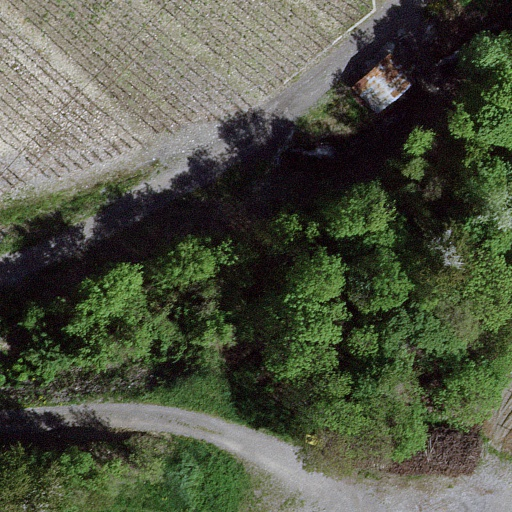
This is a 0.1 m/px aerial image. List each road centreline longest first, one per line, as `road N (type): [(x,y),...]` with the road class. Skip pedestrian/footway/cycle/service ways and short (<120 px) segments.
road 1 (track): [(398,0),(216,187),(0,271)]
road 2 (track): [(0,423),(119,414),(192,424),(339,481),(372,511)]
